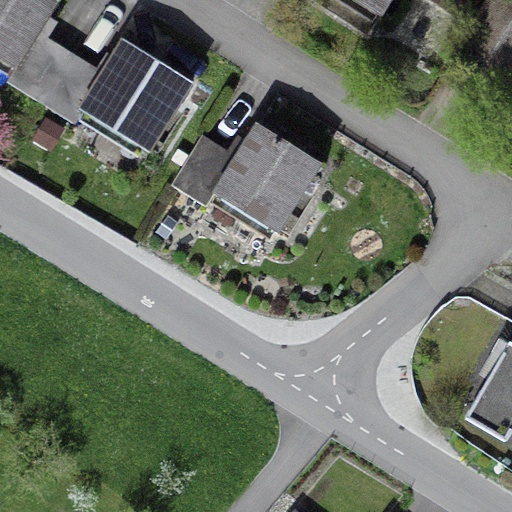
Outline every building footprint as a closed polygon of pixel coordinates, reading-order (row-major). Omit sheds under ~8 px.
[(4,85),(38,107),(72,128),(80,115),(143,155),(186,87),(122,48),(113,62),(103,79),(69,58),(35,37),(46,19),(55,5),(46,0),(0,0),(0,64),(12,73),(4,85)] [(309,0),(364,35),(375,19),(378,20),(390,0),(309,0)] [(489,0),(449,64),(501,97),(511,81),(511,10),(495,0),(489,0)] [(275,237),(317,169),(253,130),(234,161),(200,140),(169,190),(203,211),(211,198),(275,237)] [(511,349),(506,346),(478,394),(511,414),(511,349)]
